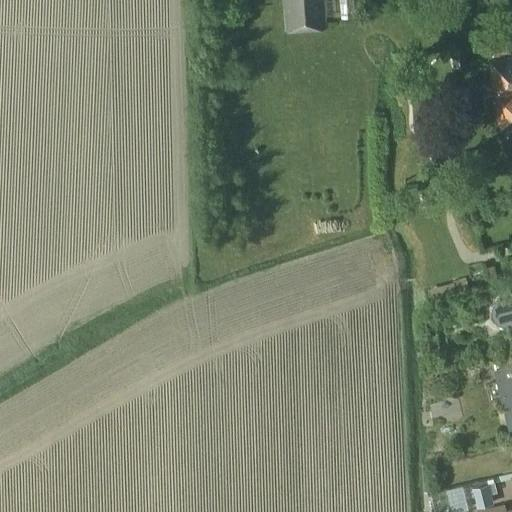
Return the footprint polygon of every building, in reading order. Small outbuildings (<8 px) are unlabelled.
[(284,0),(287,29),(326,26),(323,0),(284,0)] [(489,42),(491,57),(490,58),(500,125),(511,122),(511,38),(511,39),(489,42)] [(466,62),(463,46),(450,49),(453,65),(466,62)] [(511,295),(495,300),(491,305),(490,308),(490,312),(492,315),(493,317),(495,320),(497,321),(499,323),(503,323),(506,323),(510,322),(511,331),(511,295)] [(511,363),(494,369),(510,431),(511,430),(511,363)] [(471,486),(476,506),(493,502),(491,493),(496,491),(494,481),(471,486)]
